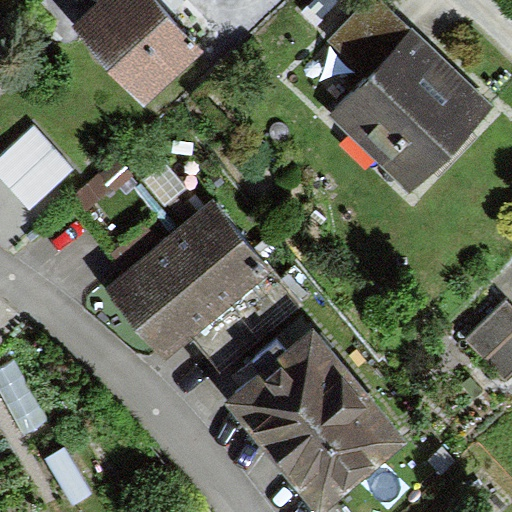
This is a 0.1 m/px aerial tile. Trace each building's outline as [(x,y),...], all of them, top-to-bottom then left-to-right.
[(85,0),(69,15),(141,96),(204,39),(169,0),(85,0)] [(433,46),(386,0),(362,0),(333,30),(367,65),(328,105),(408,184),(489,101),(433,46)] [(36,120),(0,151),(0,170),(31,206),(76,166),(36,120)] [(120,153),(73,194),(86,209),(133,168),(120,153)] [(215,190),(107,276),(165,348),(218,305),(272,261),(215,190)] [(511,364),(511,301),(506,295),(466,333),(504,372),(511,364)] [(409,424),(314,310),(263,352),(227,382),(323,496),(409,424)]
